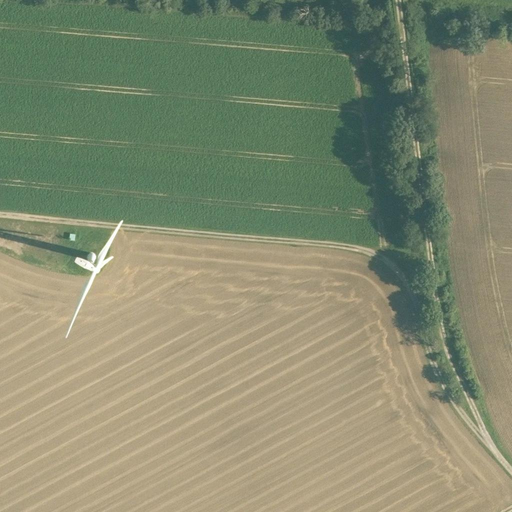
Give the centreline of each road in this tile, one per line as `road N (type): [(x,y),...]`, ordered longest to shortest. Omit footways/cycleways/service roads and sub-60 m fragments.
road 1 (track): [(511,471),(468,419),(424,345),(406,257),(0,224)]
road 2 (track): [(468,419),(398,0)]
